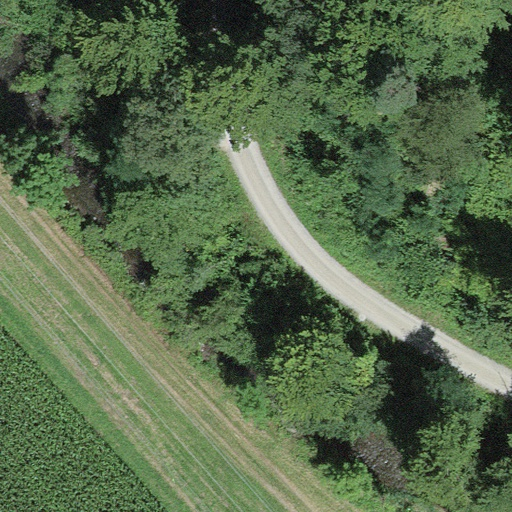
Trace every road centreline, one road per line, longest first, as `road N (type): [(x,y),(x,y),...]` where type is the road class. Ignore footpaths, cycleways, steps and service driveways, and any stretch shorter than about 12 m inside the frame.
road 1 (track): [(511,377),(322,271),(243,164),(217,0)]
road 2 (track): [(0,192),(302,511)]
